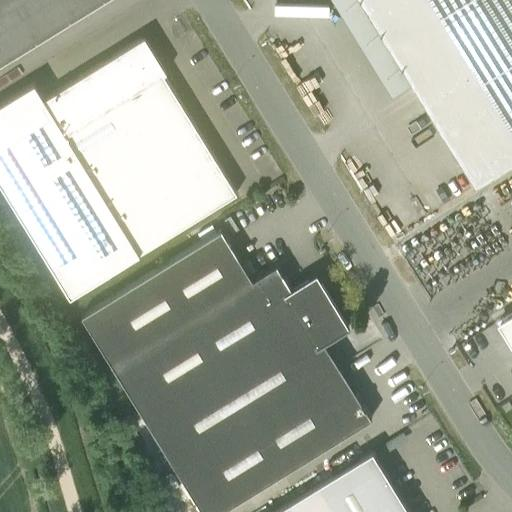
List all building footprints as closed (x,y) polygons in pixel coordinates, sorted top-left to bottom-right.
[(0,0),(0,59),(96,0),(0,0)] [(511,0),(360,0),(475,185),(511,162),(511,0)] [(35,82),(0,103),(0,180),(70,295),(237,192),(141,38),(44,97),(35,82)] [(253,279),(221,228),(81,314),(203,511),(217,511),(372,417),(324,340),(347,325),(332,299),(317,275),(293,290),(277,263),(253,279)] [(511,308),(496,319),(511,345),(511,308)] [(301,480),(332,460),(323,447),(292,468),(301,480)] [(410,511),(372,450),(271,511),(410,511)]
